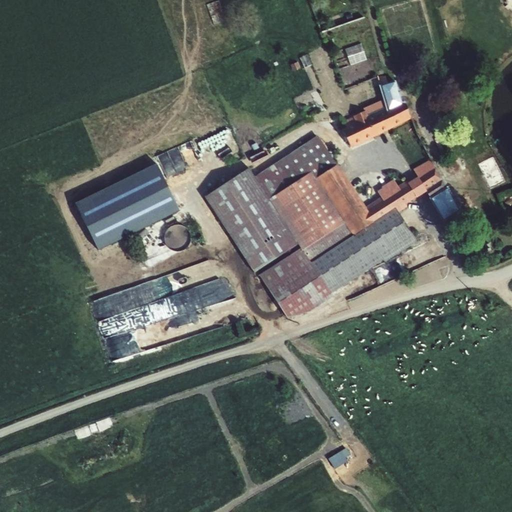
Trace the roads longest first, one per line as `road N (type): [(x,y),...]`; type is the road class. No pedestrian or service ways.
road 1 (unclassified): [(511,270),(405,296),(0,432)]
road 2 (track): [(219,511),(316,455),(371,511)]
